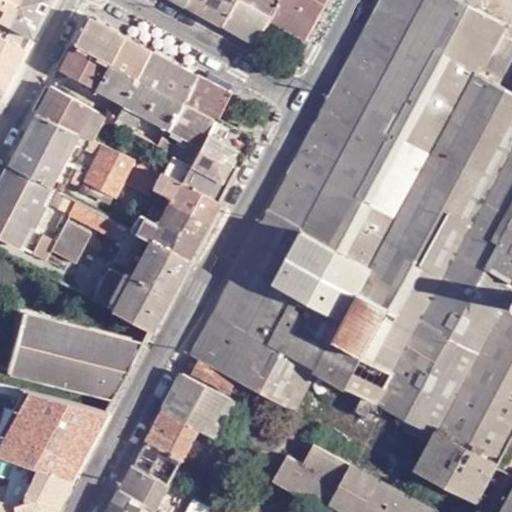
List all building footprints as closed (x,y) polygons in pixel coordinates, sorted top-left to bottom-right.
[(0,0),(0,20),(32,38),(51,0),(0,0)] [(202,16),(222,26),(235,0),(185,0),(183,4),(202,16)] [(385,0),(195,354),(297,407),(303,396),(320,366),(368,392),(380,399),(412,417),(435,429),(429,440),(416,464),(478,499),(511,436),(511,89),(498,82),(511,60),(511,59),(493,49),(507,23),(464,0),(385,0)] [(270,21),(280,0),(235,0),(222,26),(239,36),(257,45),(270,21)] [(323,6),(326,0),(280,0),(270,21),(305,40),(323,6)] [(96,89),(125,36),(107,26),(89,16),(67,57),(60,70),(96,89)] [(123,104),(152,50),(141,45),(133,40),(125,36),(96,89),(123,104)] [(0,85),(5,89),(25,51),(0,38),(0,85)] [(145,116),(174,62),(163,56),(152,50),(123,104),(124,105),(142,115),(145,116)] [(169,130),(197,76),(186,69),(174,62),(145,116),(157,123),(169,130)] [(214,84),(197,76),(169,130),(194,144),(201,147),(217,118),(218,118),(231,93),(214,84)] [(91,109),(51,87),(36,115),(77,134),(91,109)] [(115,122),(134,133),(140,120),(142,115),(124,105),(115,122)] [(93,142),(106,117),(91,109),(77,134),(93,142)] [(77,134),(36,115),(15,154),(9,166),(49,187),(55,175),(67,153),(70,148),(77,134)] [(254,136),(218,118),(217,118),(201,147),(194,144),(189,154),(195,157),(181,183),(219,201),(237,168),(254,136)] [(164,140),(166,133),(155,127),(140,120),(134,133),(159,147),(164,140)] [(166,133),(169,130),(157,123),(155,127),(166,133)] [(96,163),(104,147),(93,142),(77,134),(70,148),(80,154),(96,163)] [(164,140),(159,147),(172,154),(176,147),(164,140)] [(133,160),(122,156),(104,147),(96,163),(93,169),(91,174),(88,178),(87,181),(96,186),(105,191),(114,196),(126,174),(133,160)] [(162,175),(181,183),(195,157),(189,154),(176,147),(172,154),(161,174),(162,175)] [(80,154),(70,148),(67,153),(77,159),(80,154)] [(77,159),(67,153),(55,175),(65,181),(74,165),(77,159)] [(138,163),(133,160),(126,174),(130,177),(138,163)] [(154,190),(162,175),(161,174),(138,163),(130,177),(126,185),(168,207),(172,200),(154,190)] [(49,187),(9,166),(0,182),(0,237),(17,247),(49,187)] [(87,181),(88,178),(84,176),(79,174),(73,185),(83,189),(87,181)] [(203,231),(219,201),(181,183),(162,175),(154,190),(172,200),(168,207),(157,225),(140,215),(132,231),(150,241),(187,260),(203,231)] [(83,189),(92,194),(96,186),(87,181),(83,189)] [(92,194),(101,199),(105,191),(96,186),(92,194)] [(110,203),(114,196),(105,191),(101,199),(110,203)] [(119,224),(108,219),(78,202),(71,216),(86,224),(111,238),(119,224)] [(91,234),(68,222),(55,247),(52,251),(75,263),(91,234)] [(132,231),(119,224),(111,238),(123,243),(125,244),(132,231)] [(39,238),(30,253),(46,261),(52,251),(55,247),(39,238)] [(176,282),(187,260),(150,241),(130,278),(113,310),(150,330),(157,318),(161,310),(167,298),(176,282)] [(94,300),(113,310),(130,278),(111,267),(94,300)] [(114,398),(142,345),(124,340),(112,337),(99,334),(22,313),(15,342),(8,369),(114,398)] [(100,327),(113,334),(113,333),(114,327),(101,324),(100,327)] [(112,337),(113,334),(100,327),(99,334),(112,337)] [(175,483),(182,469),(187,460),(199,438),(205,428),(218,436),(238,400),(187,372),(138,463),(175,483)] [(107,411),(0,382),(0,455),(75,471),(83,457),(100,424),(107,411)] [(380,399),(368,392),(360,409),(372,414),(380,399)] [(435,429),(412,417),(406,427),(429,440),(435,429)] [(353,511),(439,511),(442,509),(315,441),(304,459),(291,452),(275,478),(330,508),(334,501),(353,511)] [(0,502),(0,511),(53,511),(69,483),(52,475),(49,481),(36,474),(28,488),(31,489),(17,497),(3,503),(0,502)] [(188,490),(175,483),(162,507),(172,511),(209,511),(214,504),(188,490)] [(142,511),(149,500),(123,486),(109,511),(142,511)] [(511,511),(511,486),(499,510),(497,511),(511,511)]
